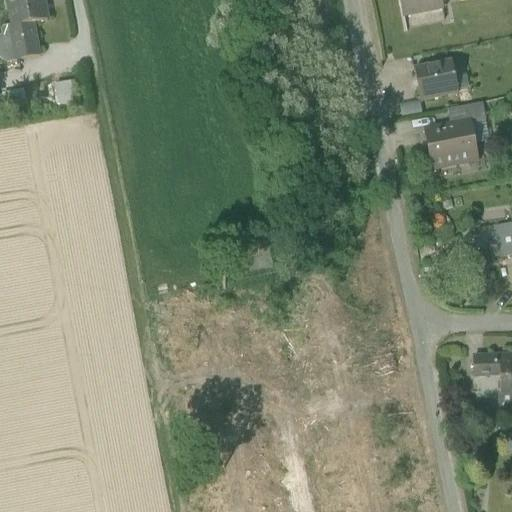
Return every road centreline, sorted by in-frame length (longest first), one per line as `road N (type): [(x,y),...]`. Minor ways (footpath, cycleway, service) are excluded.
road 1 (residential): [(356,0),(423,325)]
road 2 (residential): [(423,325),(457,511)]
